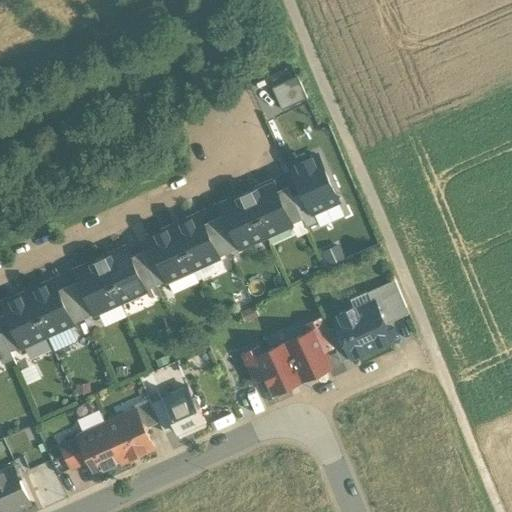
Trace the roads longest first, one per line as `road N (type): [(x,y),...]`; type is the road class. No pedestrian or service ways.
road 1 (track): [(495,511),(285,0)]
road 2 (residential): [(0,275),(241,169),(214,104)]
road 3 (residential): [(84,511),(309,406)]
road 4 (residential): [(309,406),(430,350)]
